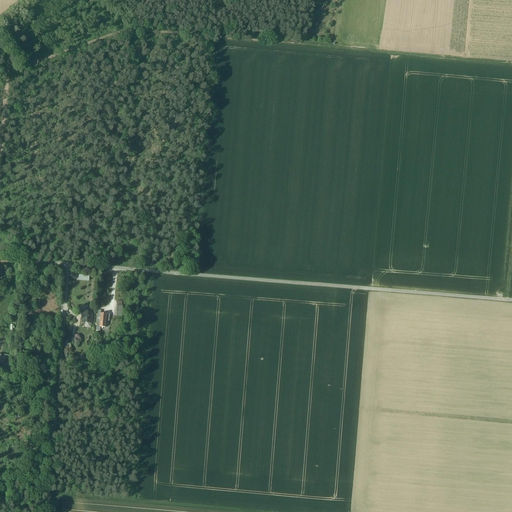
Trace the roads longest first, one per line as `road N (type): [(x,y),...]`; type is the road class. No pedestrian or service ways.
road 1 (unclassified): [(511,300),(0,259)]
road 2 (track): [(10,75),(125,31),(511,62)]
road 3 (track): [(0,490),(256,511)]
road 4 (track): [(67,311),(51,511)]
